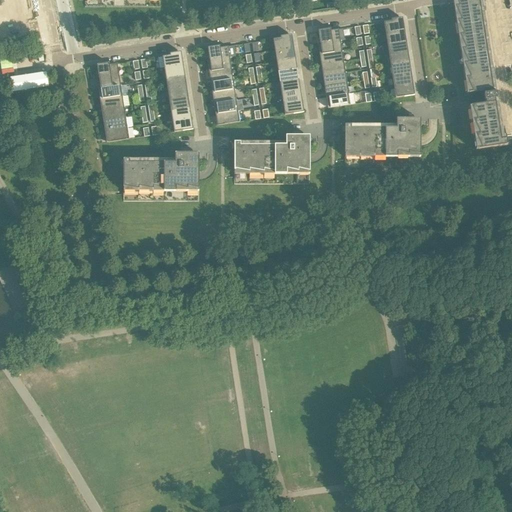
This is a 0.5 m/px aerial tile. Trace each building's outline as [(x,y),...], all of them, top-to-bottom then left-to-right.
[(0,0),(0,20),(31,14),(27,0),(0,0)] [(455,0),(456,1),(458,7),(455,7),(461,21),(457,22),(463,35),(459,36),(465,49),(461,50),(467,64),(463,64),(470,78),(466,79),(472,92),(468,93),(468,94),(471,94),(473,107),(470,107),(476,121),(472,121),(478,135),(475,135),(474,136),(480,149),(477,150),(477,151),(507,146),(505,136),(503,137),(502,132),(497,100),(495,89),(496,89),(483,12),(483,11),(486,11),(483,0),(455,0)] [(383,23),(385,34),(404,31),(402,18),(391,20),(391,22),(383,23)] [(318,44),(318,45),(340,41),(345,40),(343,30),(343,29),(334,31),(330,31),(330,29),(318,31),(318,33),(320,44),(318,44)] [(385,34),(387,45),(388,45),(405,42),(406,42),(404,31),(385,34)] [(273,40),(274,51),(293,48),(291,35),(280,37),(280,39),(273,40)] [(318,45),(319,55),(342,52),(340,41),(318,45)] [(388,45),(387,45),(382,46),(384,56),(388,55),(390,55),(407,53),(407,52),(406,42),(405,42),(388,45)] [(207,61),(229,58),(228,47),(220,48),(219,46),(207,48),(209,61),(207,61)] [(274,51),(276,62),(295,59),(293,48),(274,51)] [(162,57),(164,68),(183,66),(181,52),(169,54),(170,56),(162,57)] [(319,55),(321,66),(343,62),(342,52),(319,55)] [(388,55),(390,66),(391,66),(409,63),(407,52),(388,55)] [(207,61),(209,72),(231,69),(229,58),(207,61)] [(276,62),(278,73),(297,70),(295,59),(276,62)] [(321,66),(323,76),(345,73),(343,62),(321,66)] [(411,74),(409,63),(391,66),(390,66),(386,67),(388,77),(392,77),(393,77),(410,74),(411,74)] [(96,78),(96,79),(119,75),(117,64),(109,65),(109,64),(97,65),(99,78),(96,78)] [(164,68),(165,79),(184,76),(183,66),(164,68)] [(209,72),(210,83),(233,80),(231,69),(209,72)] [(278,73),(279,83),(298,80),(297,70),(278,73)] [(323,76),(324,87),(347,84),(345,73),(323,76)] [(392,77),(393,88),(412,85),(411,74),(392,77)] [(96,79),(98,89),(120,86),(119,75),(96,79)] [(165,79),(167,90),(186,87),(184,76),(165,79)] [(210,83),(212,94),(234,90),(233,80),(210,83)] [(279,83),(281,94),(300,91),(298,80),(279,83)] [(324,87),(326,98),(348,94),(347,84),(324,87)] [(412,85),(393,88),(395,99),(404,97),(414,96),(412,85)] [(98,89),(100,100),(122,97),(120,86),(98,89)] [(167,90),(169,100),(188,98),(186,87),(167,90)] [(212,94),(214,104),(236,101),(234,90),(212,94)] [(281,94),(283,105),(302,102),(300,91),(281,94)] [(348,94),(326,98),(328,109),(350,106),(348,94)] [(100,100),(101,111),(124,107),(122,97),(100,100)] [(169,100),(170,111),(189,108),(188,98),(169,100)] [(214,104),(215,115),(238,112),(236,101),(214,104)] [(302,102),(283,105),(284,116),(293,114),(303,113),(302,102)] [(101,111),(103,122),(125,118),(124,107),(101,111)] [(170,111),(172,122),(191,119),(189,108),(170,111)] [(238,112),(215,115),(217,126),(239,123),(238,112)] [(103,122),(104,132),(127,129),(125,118),(103,122)] [(191,119),(172,122),(174,133),(182,131),(182,132),(193,130),(191,119)] [(420,168),(420,126),(420,120),(396,120),(396,125),(344,126),(344,168),(420,168)] [(127,129),(104,132),(106,143),(108,143),(129,140),(127,129)] [(234,143),(234,185),(309,185),(309,137),(285,137),(285,143),(234,143)] [(175,154),(175,155),(175,160),(123,160),(123,202),(198,202),(198,154),(175,154)]
